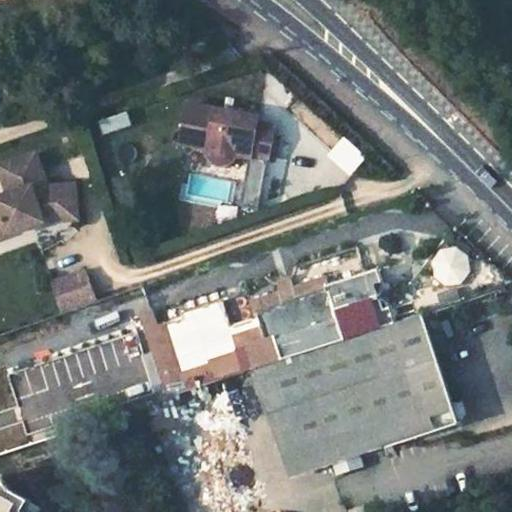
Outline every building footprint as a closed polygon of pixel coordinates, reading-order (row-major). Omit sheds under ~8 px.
[(240,112),(196,103),(188,142),(215,148),(215,153),(218,159),(223,163),(226,164),(232,164),(236,162),(241,157),(242,153),(259,156),(262,138),(279,141),(282,126),(265,123),(266,117),(252,114),(247,118),(239,117),(240,112)] [(279,141),(262,138),(259,156),(276,160),(279,141)] [(0,239),(51,222),(48,214),(61,209),(83,207),(82,185),(54,187),(43,153),(5,166),(15,195),(0,199),(0,239)] [(84,220),(83,207),(61,209),(48,214),(51,222),(84,220)] [(275,341),(259,347),(265,366),(404,321),(400,307),(391,310),(383,283),(391,281),(387,269),(338,285),(335,277),(311,285),(312,287),(263,303),(275,341)] [(95,305),(85,275),(56,285),(65,315),(95,305)] [(400,307),(391,281),(383,283),(391,310),(400,307)] [(259,371),(289,458),(457,403),(428,315),(259,371)] [(105,501),(82,509),(82,511),(108,511),(158,496),(153,479),(135,486),(136,488),(104,498),(105,501)]
